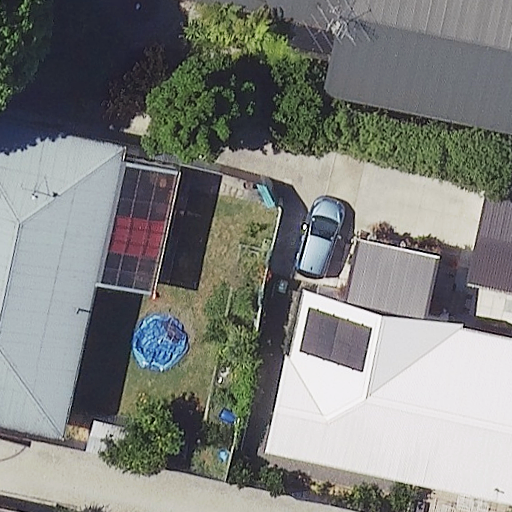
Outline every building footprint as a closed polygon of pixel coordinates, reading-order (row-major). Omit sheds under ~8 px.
[(511,0),(296,0),(322,5),(310,62),(504,102),(511,63),(511,0)] [(0,92),(0,396),(51,407),(112,116),(0,92)] [(511,166),(479,159),(455,259),(511,272),(511,166)] [(511,310),(288,262),(253,424),(511,480),(511,310)] [(0,511),(18,511),(24,486),(0,481),(0,511)]
